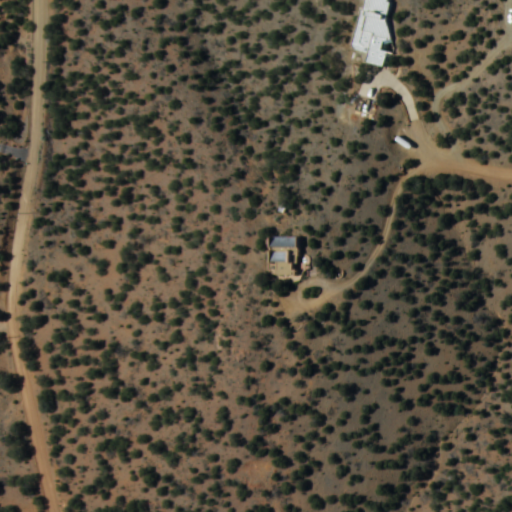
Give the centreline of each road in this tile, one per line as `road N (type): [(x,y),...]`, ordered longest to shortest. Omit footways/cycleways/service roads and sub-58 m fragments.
road 1 (residential): [(34,0),(33,155),(20,192),(8,324),(50,511)]
road 2 (residential): [(511,174),(440,161),(398,116)]
